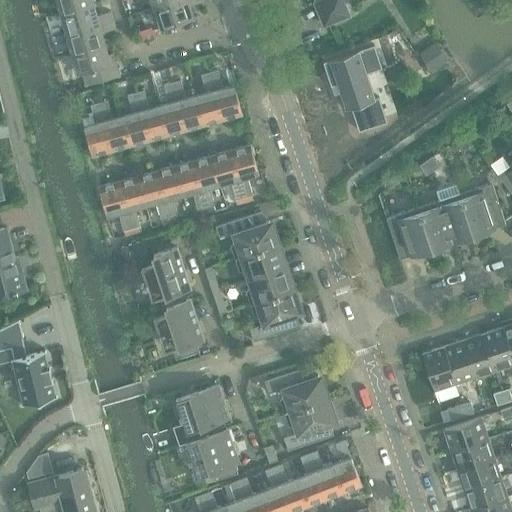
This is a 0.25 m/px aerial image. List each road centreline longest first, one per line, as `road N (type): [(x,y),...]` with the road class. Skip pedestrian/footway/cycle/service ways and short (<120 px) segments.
road 1 (residential): [(85,404),(0,63)]
road 2 (tertiary): [(355,317),(276,79)]
road 3 (tertiary): [(419,511),(355,317)]
road 4 (residential): [(120,0),(138,64),(243,36)]
road 5 (residential): [(355,317),(511,269)]
road 6 (residential): [(229,354),(355,317)]
road 7 (residential): [(0,487),(42,428),(85,404)]
